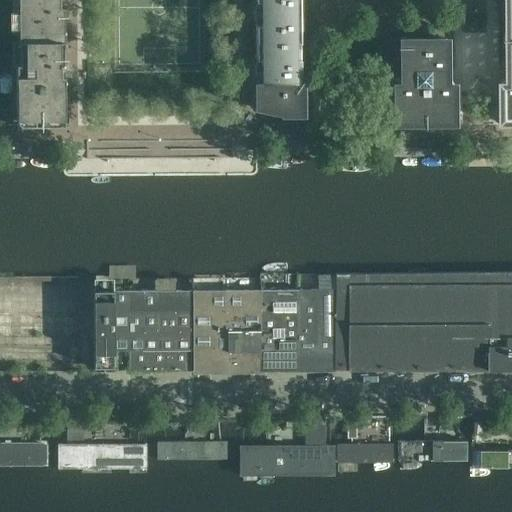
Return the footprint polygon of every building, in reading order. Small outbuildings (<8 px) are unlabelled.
[(18,0),(19,35),(64,35),(64,8),(69,8),(69,7),(67,7),(67,0),(18,0)] [(300,15),(300,0),(255,0),(255,2),(254,4),(253,6),(253,9),(252,10),(252,12),(253,16),(300,15)] [(511,41),(511,0),(505,0),(505,28),(504,30),(503,32),(503,35),(502,37),(502,38),(502,39),(502,42),(511,41)] [(301,112),(301,62),(300,15),(253,16),(253,18),(253,19),(254,21),(255,23),(255,24),(256,24),(256,58),(256,59),(254,62),(253,64),(253,65),(253,67),(253,69),(253,72),(253,73),(254,75),(254,76),(255,78),(256,80),(257,81),(256,81),(256,105),(273,108),(274,108),(274,109),(274,110),(275,111),(277,112),(301,112)] [(65,125),(64,77),(68,77),(68,64),(64,64),(64,35),(19,35),(19,40),(12,41),(12,66),(16,66),(17,126),(65,125)] [(442,84),(442,77),(442,70),(446,69),(446,39),(406,40),(406,52),(402,52),(402,85),(395,85),(395,123),(413,123),(414,123),(416,124),(419,125),(421,125),(424,126),(427,126),(430,125),(433,124),(435,123),(436,122),(454,122),(453,84),(442,84)] [(511,41),(502,42),(503,44),(503,46),(504,48),(505,50),(506,69),(511,69),(511,84),(504,84),(499,84),(499,122),(511,121),(511,41)] [(511,369),(511,272),(336,274),(336,290),(334,290),(334,369),(348,369),(348,370),(349,370),(488,370),(511,369)] [(299,274),(300,287),(318,286),(318,273),(299,274)] [(41,280),(11,279),(11,303),(10,303),(10,319),(30,319),(30,328),(37,328),(37,323),(64,323),(64,338),(72,338),(73,312),(43,312),(43,293),(34,293),(34,284),(41,284),(41,280)] [(193,371),(193,290),(113,291),(113,351),(129,351),(129,371),(193,371)] [(260,370),(260,290),(193,290),(193,371),(260,370)] [(334,369),(334,290),(260,290),(260,370),(322,370),(322,369),(334,369)] [(113,351),(113,291),(94,291),(94,367),(113,367),(113,351)] [(412,439),(412,458),(462,458),(462,439),(412,439)] [(0,440),(0,466),(50,466),(50,440),(0,440)] [(158,442),(158,462),(228,461),(228,441),(158,442)] [(339,443),(339,464),(396,464),(396,442),(339,443)] [(59,443),(59,471),(149,470),(149,443),(59,443)] [(336,477),(336,444),(241,444),(241,477),(336,477)] [(511,449),(471,450),(472,470),(511,469),(511,449)]
